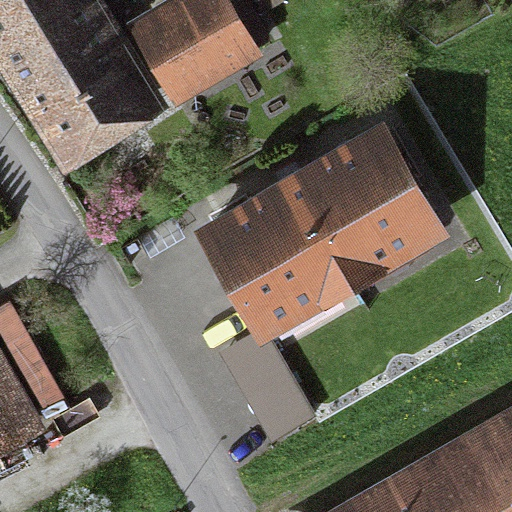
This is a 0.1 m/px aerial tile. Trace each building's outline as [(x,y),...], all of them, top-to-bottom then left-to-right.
[(104,35),(82,0),(0,0),(0,33),(67,145),(139,102),(99,37),(104,35)] [(188,0),(189,1),(154,20),(190,83),(267,37),(245,0),(188,0)] [(381,131),(209,230),(263,326),(436,226),(381,131)] [(268,338),(227,362),(276,446),(317,422),(268,338)] [(0,438),(39,418),(0,348),(0,438)] [(511,511),(511,433),(372,511),(511,511)]
